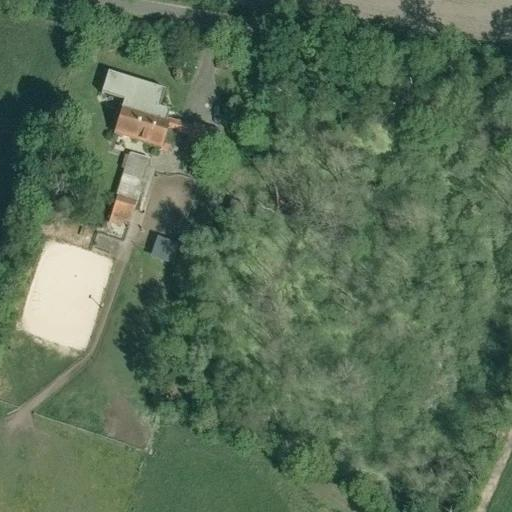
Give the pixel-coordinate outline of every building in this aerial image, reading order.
[(171,125),(121,112),(113,139),(163,153),(168,135),(171,125)] [(192,131),(171,125),(168,135),(189,141),(192,131)] [(219,139),(192,131),(189,141),(185,156),(212,163),(219,139)] [(136,202),(147,161),(129,156),(118,197),(136,202)] [(231,219),(245,223),(250,205),(236,201),(231,219)] [(116,254),(120,241),(99,235),(95,247),(116,254)]
